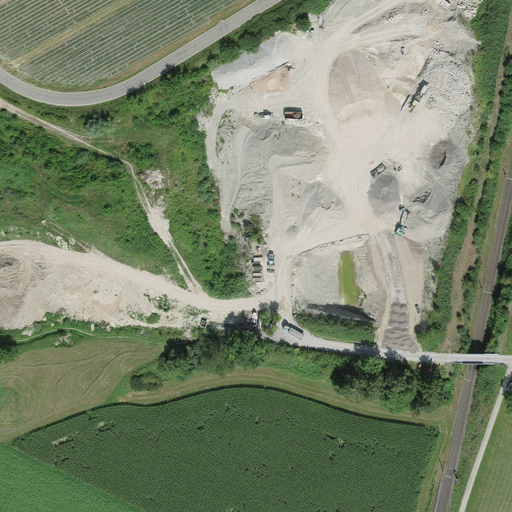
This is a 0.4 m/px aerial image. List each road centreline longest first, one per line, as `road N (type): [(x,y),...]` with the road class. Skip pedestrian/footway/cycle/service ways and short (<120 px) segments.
road 1 (track): [(452,358),(322,344),(286,329),(285,304),(270,299),(215,308),(76,257),(0,247)]
road 2 (track): [(285,304),(290,258),(277,176),(295,143),(340,138),(368,146),(389,216),(375,243),(330,245)]
road 3 (unclassified): [(270,0),(108,95),(50,97),(0,74)]
road 4 (track): [(511,369),(463,511)]
road 5 (track): [(111,152),(0,103)]
